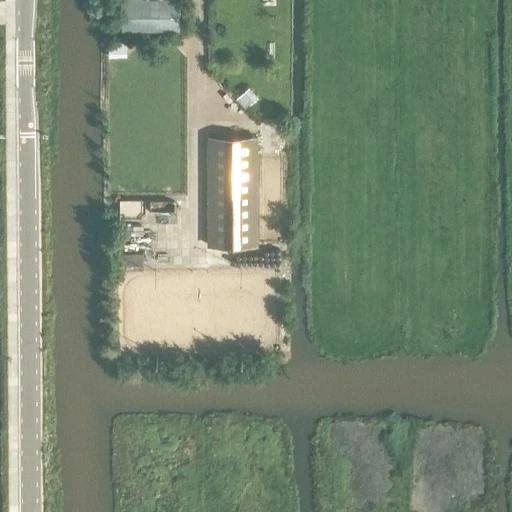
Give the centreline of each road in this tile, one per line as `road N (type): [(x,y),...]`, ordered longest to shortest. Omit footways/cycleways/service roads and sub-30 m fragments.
road 1 (tertiary): [(30,511),(25,0)]
road 2 (unknown): [(190,0),(190,253)]
